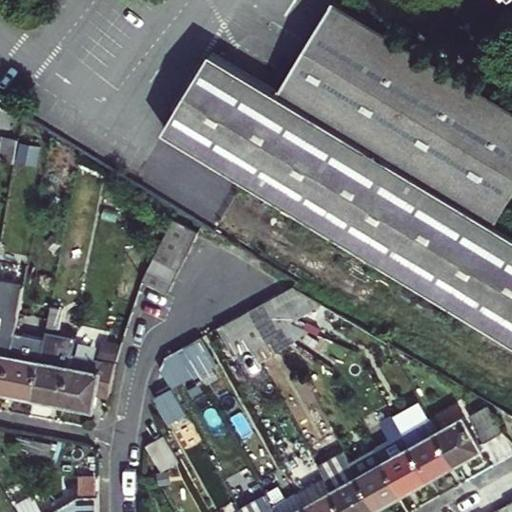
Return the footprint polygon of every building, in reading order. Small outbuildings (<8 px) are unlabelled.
[(511,232),(496,223),(511,196),(511,109),(388,35),(361,18),(335,2),(283,88),(281,86),(278,91),(270,86),(230,63),(213,52),(166,129),(511,338),(511,232)] [(230,63),(270,86),(277,75),(237,51),(230,63)] [(13,115),(0,107),(0,125),(11,128),(13,115)] [(17,139),(3,137),(0,154),(0,156),(14,159),(17,139)] [(174,220),(168,233),(192,245),(199,232),(174,220)] [(168,233),(162,245),(186,257),(192,245),(168,233)] [(162,245),(156,257),(180,269),(186,257),(162,245)] [(156,257),(150,269),(174,282),(180,269),(156,257)] [(150,269),(143,281),(168,293),(174,282),(150,269)] [(0,390),(4,391),(15,332),(23,286),(0,281),(0,390)] [(276,296),(290,321),(303,313),(323,303),(294,286),(276,296)] [(276,296),(263,303),(277,328),(290,321),(276,296)] [(264,336),(279,351),(295,340),(277,328),(263,303),(250,310),(264,336)] [(60,328),(63,308),(51,306),(48,325),(60,328)] [(250,310),(237,318),(251,343),(261,361),(279,351),(264,336),(250,310)] [(237,318),(219,327),(233,353),(251,343),(237,318)] [(15,332),(4,391),(10,393),(16,394),(34,397),(43,346),(45,338),(15,332)] [(202,337),(184,347),(198,372),(212,365),(216,362),(202,337)] [(73,353),(63,403),(80,406),(97,409),(99,396),(110,398),(116,364),(120,342),(103,339),(99,359),(73,353)] [(49,400),(63,403),(73,353),(74,351),(43,346),(34,397),(49,400)] [(198,372),(184,347),(164,357),(162,367),(170,383),(172,387),(198,372)] [(212,365),(198,372),(205,384),(218,377),(212,365)] [(172,387),(170,383),(155,392),(155,396),(170,423),(187,413),(172,387)] [(488,404),(470,414),(485,441),(503,431),(488,404)] [(372,435),(379,448),(403,492),(417,485),(430,477),(405,433),(394,414),(379,422),(383,429),(372,435)] [(466,416),(439,431),(456,462),(470,455),(483,447),(466,416)] [(431,418),(405,433),(430,477),(443,470),(456,462),(439,431),(431,418)] [(180,461),(165,435),(147,445),(162,471),(180,461)] [(403,492),(379,448),(352,462),(378,506),(391,499),(403,492)] [(319,464),(325,474),(345,511),(367,511),(378,506),(352,462),(346,450),(319,464)] [(170,472),(158,473),(159,486),(171,485),(170,472)] [(98,474),(80,474),(80,496),(98,496),(98,474)] [(299,489),(300,491),(311,511),(345,511),(325,474),(299,489)] [(311,511),(300,491),(274,507),(277,511),(311,511)] [(241,509),(242,511),(277,511),(274,507),(267,494),(241,509)] [(99,511),(99,496),(98,496),(80,496),(53,511),(44,511),(43,511),(99,511)]
